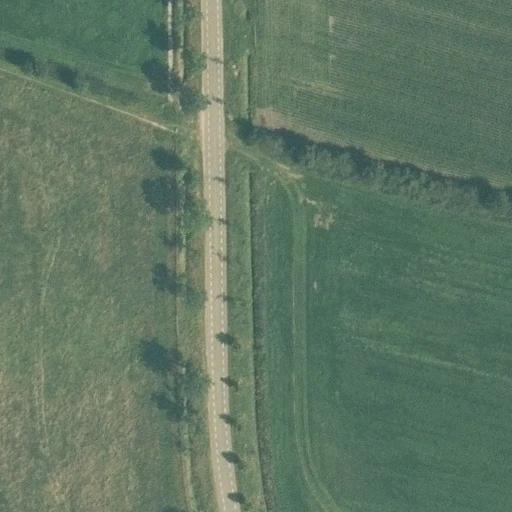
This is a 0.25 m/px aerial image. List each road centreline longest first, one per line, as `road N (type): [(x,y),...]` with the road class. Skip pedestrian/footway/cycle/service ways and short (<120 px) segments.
road 1 (unclassified): [(231,511),(220,427),(211,0)]
road 2 (track): [(213,135),(0,63)]
